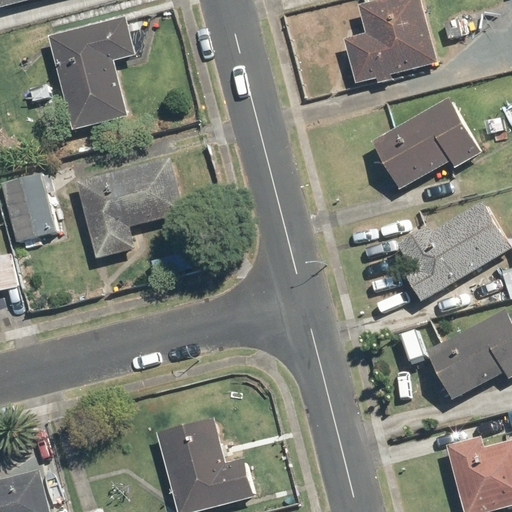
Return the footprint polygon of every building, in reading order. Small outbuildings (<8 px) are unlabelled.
[(6,0),(9,10),(48,0),(6,0)] [(429,0),(396,0),(369,7),(377,35),(352,42),(363,84),(446,62),(429,0)] [(145,56),(136,18),(56,38),(78,128),(136,114),(123,61),(145,56)] [(380,143),(405,191),(457,163),(460,169),(488,154),(459,101),(380,143)] [(138,226),(190,213),(177,160),(86,183),(105,260),(144,250),(138,226)] [(64,226),(50,174),(9,186),(24,237),(64,226)] [(511,254),(511,235),(491,199),(440,229),(436,224),(403,243),(419,270),(414,273),(431,302),(511,254)] [(160,262),(164,279),(203,268),(199,252),(160,262)] [(0,289),(22,284),(15,254),(0,257),(0,289)] [(511,311),(436,355),(462,400),(511,372),(511,373),(511,311)] [(231,460),(220,420),(164,435),(183,511),(213,511),(267,498),(255,454),(231,460)] [(490,436),(457,444),(474,511),(501,511),(511,509),(511,442),(493,448),(490,436)] [(56,511),(45,471),(0,483),(0,511),(56,511)]
